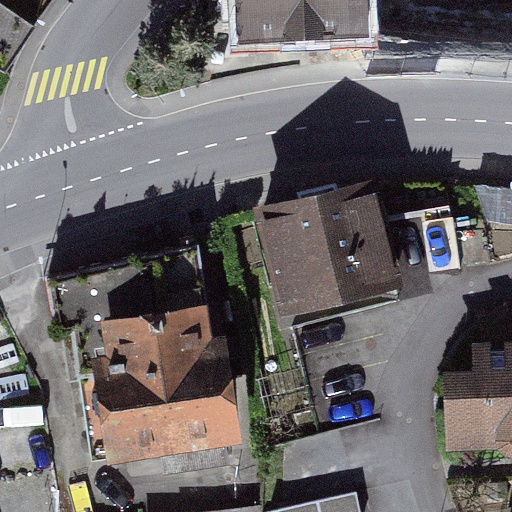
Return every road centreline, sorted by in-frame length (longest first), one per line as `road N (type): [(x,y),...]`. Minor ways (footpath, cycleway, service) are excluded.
road 1 (primary): [(511,123),(345,122),(187,151),(90,181)]
road 2 (residential): [(511,286),(480,297),(437,330),(414,362),(409,400),(440,511)]
road 3 (residential): [(90,181),(69,81),(73,57),(110,0)]
